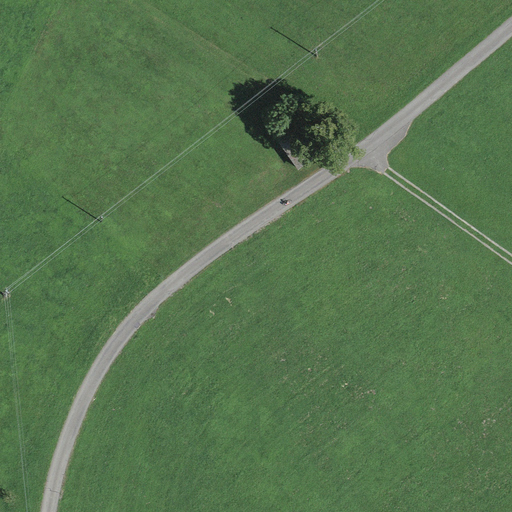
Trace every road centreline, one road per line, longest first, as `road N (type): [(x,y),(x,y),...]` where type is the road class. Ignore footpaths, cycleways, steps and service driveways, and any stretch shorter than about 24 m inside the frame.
road 1 (unclassified): [(48,511),(78,409),(116,342),(159,295),(239,231),(366,150),(511,27)]
road 2 (track): [(366,150),(511,255)]
